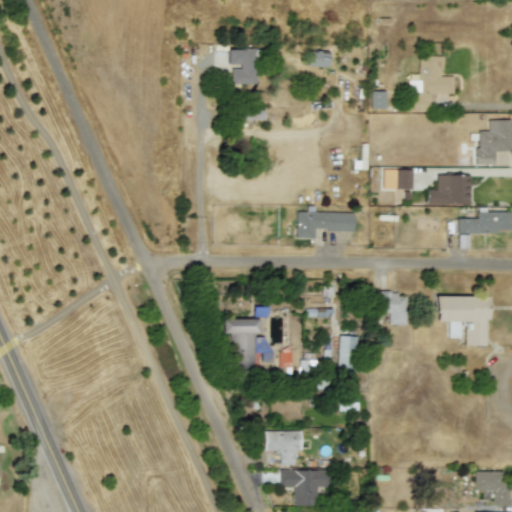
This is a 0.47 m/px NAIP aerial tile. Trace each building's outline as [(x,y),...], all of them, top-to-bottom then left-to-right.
[(229,84),(254,84),(255,49),(226,49),(225,64),(238,64),(237,69),(229,69),(229,84)] [(304,66),(326,67),(326,51),(304,50),(304,66)] [(406,111),(427,111),(427,95),(450,95),(450,76),(439,76),(439,56),(416,56),(416,80),(406,80),(406,111)] [(384,108),(384,91),(368,91),(369,108),(384,108)] [(475,131),(476,147),(472,147),(472,164),(492,164),(491,151),(508,150),(508,118),(485,119),(486,130),(475,131)] [(409,189),(409,169),(380,168),(380,188),(409,189)] [(466,175),(433,175),(434,189),(425,189),(425,205),(467,204),(466,175)] [(508,232),(508,211),(483,212),(483,207),(475,207),(475,218),(454,218),(455,233),(508,232)] [(351,212),(294,211),(293,237),(312,238),(312,229),(351,230),(351,212)] [(403,324),(403,293),(376,293),(376,312),(386,312),(386,324),(403,324)] [(432,295),(432,321),(446,321),(446,338),(461,337),(461,346),(485,346),(485,295),(432,295)] [(250,369),(251,334),(255,334),(255,319),(219,318),(219,333),(230,333),(229,368),(250,369)] [(352,382),(354,336),(336,335),(334,381),(352,382)] [(266,337),(251,337),(252,353),(259,353),(259,362),(267,362),(266,337)] [(261,431),(261,451),(276,451),(277,464),(291,464),(291,450),(298,450),(298,430),(261,431)] [(291,506),(314,505),(313,496),(327,496),(326,469),(277,470),(277,487),(291,486),(291,506)] [(503,504),(504,471),(472,471),(471,489),(490,490),(490,504),(503,504)]
